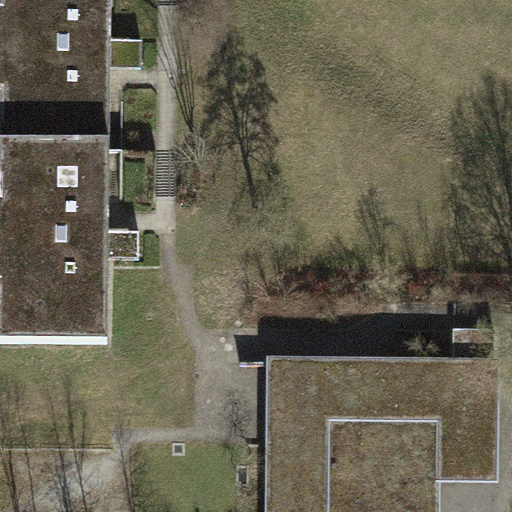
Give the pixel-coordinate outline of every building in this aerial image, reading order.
[(0,0),(0,154),(123,154),(122,0),(0,0)] [(0,347),(124,347),(123,154),(0,154),(0,347)] [(389,511),(390,499),(368,499),(368,482),(442,483),(442,463),(494,464),(495,331),(455,330),(455,366),(308,365),(308,423),(327,423),(327,444),(274,444),(273,511),(389,511)] [(308,423),(308,365),(275,365),(274,444),(327,444),(327,423),(308,423)] [(441,511),(442,483),(368,482),(368,499),(390,499),(389,511),(441,511)]
